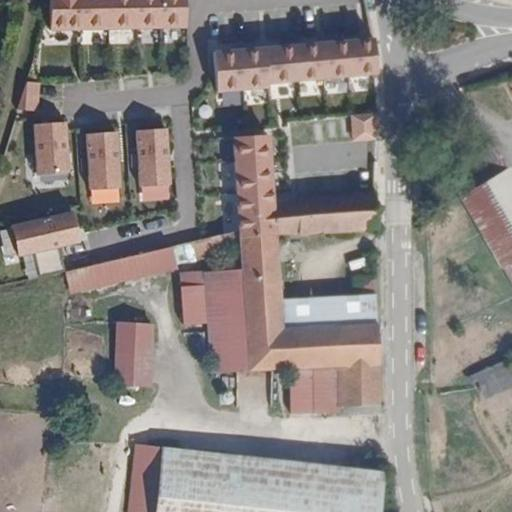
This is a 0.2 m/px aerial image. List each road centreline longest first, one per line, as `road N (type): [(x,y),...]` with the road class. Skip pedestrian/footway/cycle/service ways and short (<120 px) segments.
road 1 (tertiary): [(396,73),(408,511)]
road 2 (unknown): [(74,104),(177,97),(198,75),(202,15),(212,0)]
road 3 (track): [(0,135),(29,0)]
